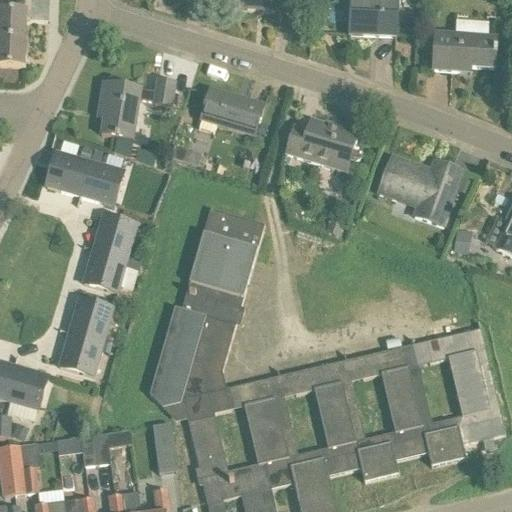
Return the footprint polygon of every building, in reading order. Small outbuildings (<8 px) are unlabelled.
[(275,13),(275,0),(233,0),(233,11),(275,13)] [(351,0),(350,39),(396,41),(399,0),(351,0)] [(0,41),(27,43),(28,14),(0,13),(0,41)] [(496,52),(496,39),(436,36),(434,74),(459,76),(459,70),(495,72),(495,58),(498,58),(498,52),(496,52)] [(0,68),(26,70),(27,43),(0,41),(0,68)] [(140,104),(172,109),(176,86),(159,83),(157,94),(104,86),(100,112),(106,114),(102,138),(134,143),(140,104)] [(216,128),(255,140),(265,109),(264,109),(263,112),(236,104),(237,101),(211,93),(203,119),(200,132),(214,136),(216,128)] [(186,111),(193,113),(196,103),(189,101),(186,111)] [(356,164),(361,161),(363,156),(360,151),(355,150),(359,137),(312,123),(309,134),(294,129),(286,157),(348,176),(352,163),(356,164)] [(184,165),(188,153),(176,149),(172,161),(184,165)] [(81,159),(91,162),(93,153),(83,150),(81,159)] [(81,199),(91,165),(57,155),(47,189),(81,199)] [(444,230),(464,177),(435,166),(432,175),(393,161),(379,197),(418,211),(415,220),(444,230)] [(91,165),(81,199),(115,209),(125,175),(91,165)] [(467,198),(472,186),(464,183),(460,195),(467,198)] [(336,511),(329,480),(357,474),(332,367),(227,392),(222,376),(265,229),(211,213),(182,313),(176,311),(151,397),(164,411),(185,406),(200,471),(209,511),(276,511),(272,492),(295,487),(300,511),(336,511)] [(511,217),(496,251),(511,259),(511,217)] [(94,252),(128,262),(138,228),(104,218),(94,252)] [(326,235),(339,240),(344,227),(331,222),(326,235)] [(470,258),(473,234),(458,231),(454,256),(470,258)] [(119,296),(128,262),(94,252),(84,286),(119,296)] [(70,336),(104,346),(114,312),(80,302),(70,336)] [(357,474),(362,473),(365,486),(399,478),(396,464),(429,457),(432,470),(467,462),(463,448),(484,443),(486,449),(494,447),(492,441),(506,438),(479,325),(478,326),(480,332),(332,367),(357,474)] [(94,380),(104,346),(70,336),(60,370),(94,380)] [(0,402),(5,404),(15,369),(0,364),(0,402)] [(15,369),(5,404),(39,414),(49,379),(15,369)] [(0,421),(0,441),(10,442),(10,422),(0,421)] [(18,427),(13,439),(25,444),(30,432),(18,427)] [(171,428),(154,430),(160,476),(177,474),(171,428)] [(95,440),(98,468),(111,467),(108,452),(133,448),(130,434),(95,440)] [(85,470),(98,468),(95,440),(81,442),(84,456),(85,470)] [(58,444),(59,453),(59,458),(84,456),(81,442),(58,444)] [(27,497),(40,495),(37,471),(41,471),(38,447),(21,449),(25,481),(27,497)] [(27,497),(25,481),(21,449),(0,451),(0,465),(4,499),(27,497)] [(169,511),(167,492),(155,494),(157,511),(155,511),(169,511)] [(140,511),(139,496),(109,500),(110,511),(140,511)] [(95,511),(94,501),(81,502),(81,503),(65,505),(66,511),(95,511)]
